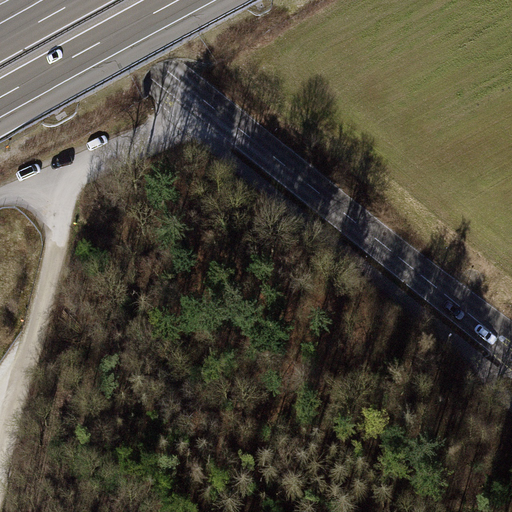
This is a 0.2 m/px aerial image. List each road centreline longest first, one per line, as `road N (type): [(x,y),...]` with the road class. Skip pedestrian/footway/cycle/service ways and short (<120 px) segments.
road 1 (secondary): [(500,338),(80,0)]
road 2 (track): [(47,182),(59,226),(0,466)]
road 3 (motorway): [(0,98),(181,0)]
road 4 (track): [(191,117),(47,182)]
